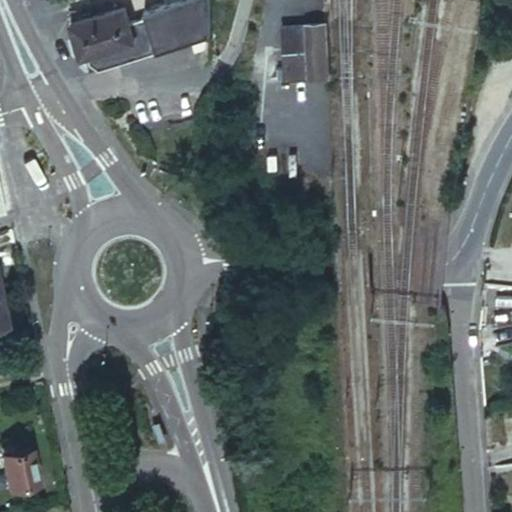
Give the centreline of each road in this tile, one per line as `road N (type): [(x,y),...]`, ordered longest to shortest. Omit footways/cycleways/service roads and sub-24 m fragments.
road 1 (residential): [(185,265),(450,262)]
road 2 (residential): [(472,511),(450,262)]
road 3 (residential): [(91,505),(63,366),(74,328),(88,314)]
road 4 (unknown): [(284,0),(267,88),(273,109),(288,117),(323,114)]
road 5 (secondary): [(155,226),(63,92)]
road 6 (secondary): [(31,100),(73,184),(87,240)]
road 7 (secondary): [(91,505),(119,468),(147,461),(183,468),(211,490)]
road 8 (residential): [(511,135),(450,262)]
road 9 (secondary): [(195,443),(176,308)]
road 10 (secondary): [(128,332),(195,443)]
